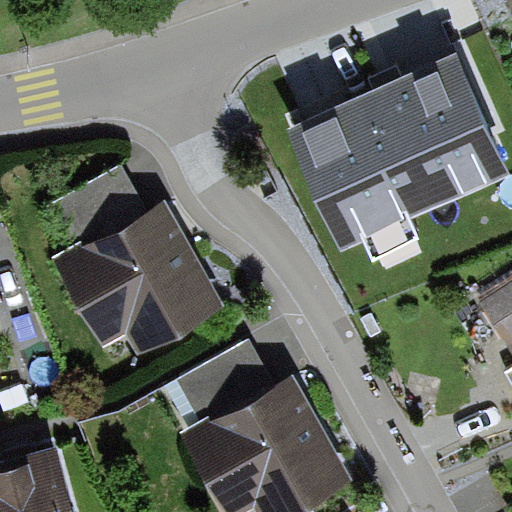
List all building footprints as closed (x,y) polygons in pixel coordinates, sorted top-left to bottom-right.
[(446,54),(374,83),(380,96),(342,112),(391,232),(468,201),(441,135),(474,122),(446,54)] [(222,292),(159,180),(47,244),(97,331),(115,320),(129,345),(222,292)] [(511,279),(481,300),(510,346),(511,344),(511,279)] [(281,511),(353,472),(289,360),(177,424),(227,511),(245,500),(251,511),(281,511)] [(67,511),(43,433),(0,445),(0,511),(67,511)]
